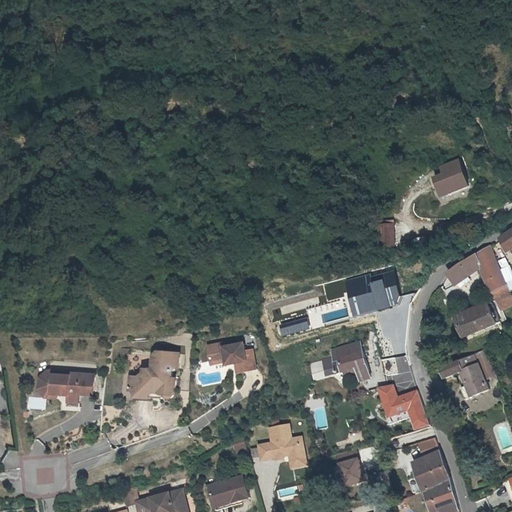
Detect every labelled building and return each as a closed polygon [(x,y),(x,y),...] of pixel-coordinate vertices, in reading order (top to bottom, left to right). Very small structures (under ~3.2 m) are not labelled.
[(444,166),(447,176),(455,173),(456,177),(466,173),(461,160),(444,166)] [(509,252),(511,251),(511,253),(511,232),(502,239),(509,252)] [(385,244),(397,244),(396,233),(384,234),(385,244)] [(457,286),(459,285),(462,289),(472,282),(470,277),(483,268),(502,311),(511,306),(511,288),(510,283),(508,284),(491,246),(457,267),(449,274),(457,286)] [(511,266),(503,269),(509,283),(511,281),(511,266)] [(492,307),(499,324),(503,323),(496,305),(492,307)] [(467,337),(499,324),(492,307),(465,317),(462,310),(456,312),(459,318),(467,337)] [(240,362),(243,372),(258,369),(254,348),(247,350),(245,342),(225,347),(224,342),(212,345),(208,346),(211,360),(215,359),(216,363),(227,361),(228,365),(237,363),(240,362)] [(328,376),(345,371),(347,377),(359,373),(361,381),(371,378),(362,344),(333,351),(334,356),(323,359),(328,376)] [(492,390),(487,380),(485,375),(496,370),(489,349),(476,355),(443,368),(447,379),(463,372),(468,386),(473,398),(492,390)] [(131,390),(124,389),(123,399),(152,400),(165,401),(165,397),(172,398),(175,395),(175,387),(177,388),(177,378),(173,378),(174,371),(178,368),(180,368),(181,353),(158,351),(154,355),(154,369),(145,369),(145,373),(140,377),(132,376),(132,379),(131,390)] [(59,398),(59,395),(49,394),(43,388),(44,380),(50,374),(60,375),(61,371),(49,370),(41,377),(40,389),(47,397),(59,398)] [(496,370),(485,375),(487,380),(493,377),(499,379),(496,370)] [(70,396),(81,397),(81,394),(95,395),(96,375),(74,373),(74,376),(60,375),(50,374),(44,380),(43,388),(49,394),(59,395),(63,395),(69,396),(70,396)] [(432,427),(421,390),(400,396),(396,384),(380,389),(389,420),(411,413),(417,432),(432,427)] [(467,401),(473,398),(468,386),(462,389),(467,401)] [(262,460),(277,456),(277,459),(284,457),(286,454),(290,454),(292,463),(307,460),(302,441),(297,442),(291,438),(288,424),(269,428),(273,442),(259,445),(262,460)] [(242,431),(233,437),(234,440),(244,437),(242,431)] [(244,437),(234,440),(237,449),(246,446),(244,437)] [(424,457),(442,451),(436,437),(419,443),(424,457)] [(365,480),(356,449),(338,453),(347,485),(365,480)] [(19,468),(19,451),(5,451),(5,468),(19,468)] [(453,477),(451,477),(442,452),(417,463),(433,511),(438,511),(460,503),(453,477)] [(243,476),(209,486),(215,505),(231,501),(232,502),(240,500),(249,497),(243,476)] [(132,489),(122,492),(126,505),(136,503),(132,489)] [(136,503),(138,511),(187,511),(181,490),(136,503)] [(231,501),(215,505),(216,511),(233,506),(232,502),(231,501)]
